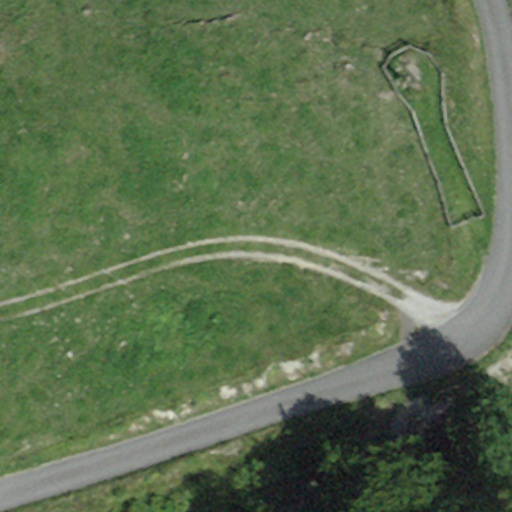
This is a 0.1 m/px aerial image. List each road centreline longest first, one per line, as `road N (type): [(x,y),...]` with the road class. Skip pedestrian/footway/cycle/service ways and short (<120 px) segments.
road 1 (track): [(0,313),(219,246),(276,246),(361,276),(410,313),(439,352),(309,511)]
road 2 (unclassified): [(511,259),(487,315),(459,343),(0,495)]
